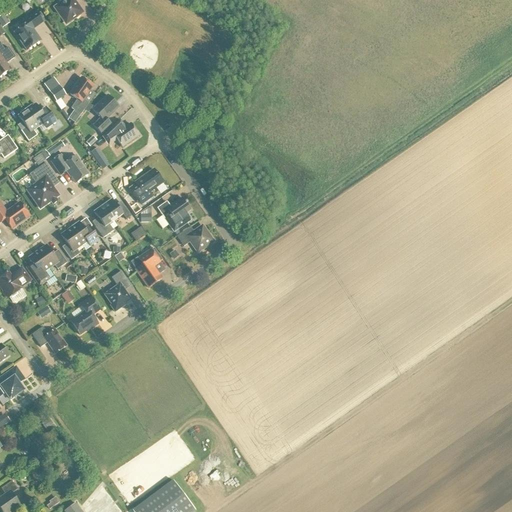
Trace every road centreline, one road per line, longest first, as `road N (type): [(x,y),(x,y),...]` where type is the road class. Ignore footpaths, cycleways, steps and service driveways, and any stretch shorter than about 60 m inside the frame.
road 1 (residential): [(0,308),(49,378),(238,246),(162,141)]
road 2 (track): [(511,301),(213,511)]
road 3 (residential): [(0,257),(162,141)]
road 4 (residential): [(162,141),(126,89),(70,54)]
